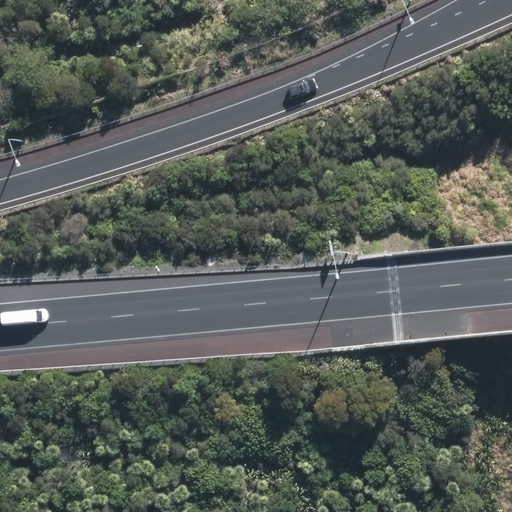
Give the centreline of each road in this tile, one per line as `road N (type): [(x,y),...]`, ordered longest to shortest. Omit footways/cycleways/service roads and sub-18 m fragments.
road 1 (motorway): [(0,191),(145,146),(439,33),(503,0)]
road 2 (motorway): [(0,323),(511,274)]
